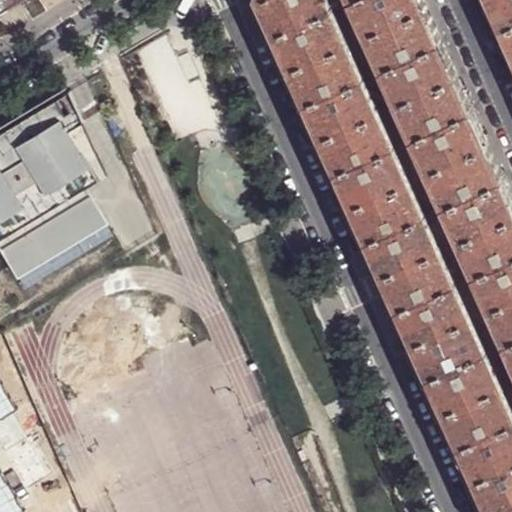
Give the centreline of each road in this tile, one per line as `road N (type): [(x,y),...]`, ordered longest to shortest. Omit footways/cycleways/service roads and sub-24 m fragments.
road 1 (residential): [(221,0),(450,511)]
road 2 (residential): [(141,0),(0,84)]
road 3 (residential): [(511,123),(455,0)]
